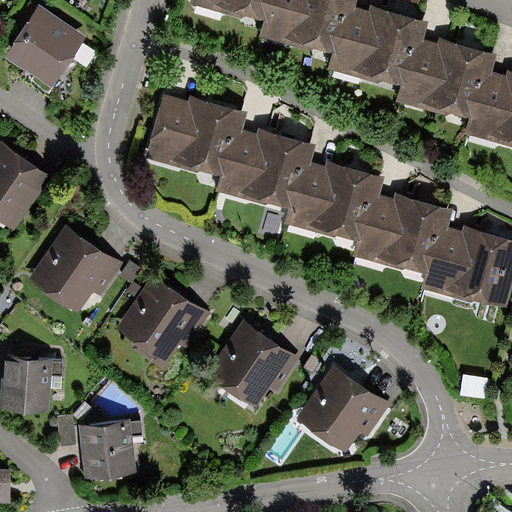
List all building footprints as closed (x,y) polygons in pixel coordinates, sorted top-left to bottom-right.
[(205,0),(243,11),(245,2),(269,9),(272,0),(205,0)] [(272,0),(269,9),(263,30),(311,45),(314,36),(338,43),(350,3),(350,0),(272,0)] [(350,3),(338,43),(332,62),(380,76),(383,67),(407,74),(419,36),(425,17),(370,0),(368,8),(350,3)] [(86,33),(40,1),(6,50),(52,82),(86,33)] [(419,36),(407,74),(401,95),(448,109),(450,100),(475,107),(487,68),(493,50),(439,33),(437,41),(419,36)] [(487,68),(475,107),(469,127),(511,139),(511,68),(505,66),(503,73),(487,68)] [(186,95),(164,88),(146,149),(199,165),(202,156),(226,163),(238,123),(243,104),(188,88),(186,95)] [(238,123),(226,163),(219,185),(267,199),(270,190),(294,197),(306,157),(312,137),(257,120),(255,128),(238,123)] [(53,170),(3,136),(0,140),(0,213),(14,224),(53,170)] [(306,157),(294,197),(288,216),(337,230),(339,221),(364,228),(375,190),(381,171),(327,154),(324,162),(306,157)] [(375,190),(364,228),(357,249),(404,263),(407,254),(432,261),(443,222),(449,204),(395,188),(393,196),(375,190)] [(443,222),(432,261),(425,281),(471,295),(474,286),(503,295),(511,266),(511,235),(462,220),(459,227),(443,222)] [(124,261),(67,221),(30,274),(80,308),(94,287),(102,293),(124,261)] [(140,266),(129,259),(120,273),(131,280),(140,266)] [(209,310),(152,272),(116,325),(134,337),(129,343),(164,366),(180,341),(186,345),(209,310)] [(303,355),(245,315),(207,370),(259,405),(273,386),(279,390),(303,355)] [(54,351),(5,350),(3,405),(52,407),(53,388),(65,389),(66,357),(54,357),(54,351)] [(392,401),(335,361),(297,414),(345,448),(359,428),(369,435),(392,401)] [(74,412),(59,413),(61,442),(76,440),(74,412)] [(130,414),(79,420),(85,472),(136,466),(132,433),(145,431),(143,416),(130,418),(130,414)] [(0,499),(10,500),(10,467),(0,466),(0,499)]
